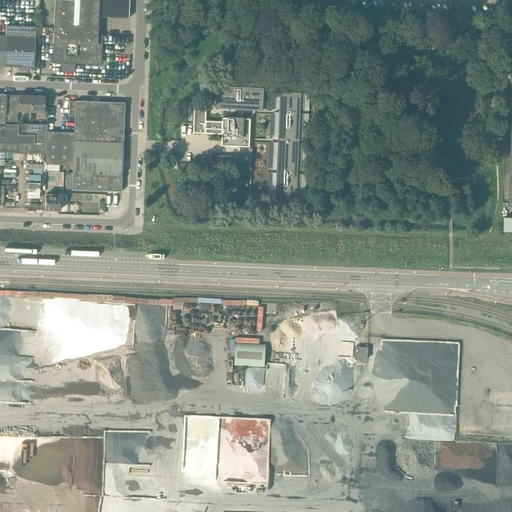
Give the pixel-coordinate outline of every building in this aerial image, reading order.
[(53,43),(52,62),(100,64),(102,35),(97,35),(98,17),(128,18),(129,0),(54,0),(53,43)] [(5,66),(33,68),(35,27),(6,25),(5,36),(6,36),(5,66)] [(216,86),(216,109),(218,109),(232,110),(263,111),(263,100),(264,90),(264,88),(263,88),(264,82),(244,82),(241,81),(217,80),(217,86),(216,86)] [(275,109),(280,109),(280,112),(275,112),(274,136),(278,137),(278,143),(273,143),(272,169),(277,169),(277,172),(271,172),(271,200),(275,200),(302,201),(303,174),(298,174),(298,171),(303,171),(304,144),(299,144),(300,141),(304,141),(305,113),(301,113),(301,111),(305,111),(306,94),(301,93),(280,92),(276,92),(275,109)] [(5,125),(17,126),(17,124),(18,111),(18,95),(17,95),(7,95),(6,116),(5,125)] [(43,113),(44,96),(18,95),(18,111),(43,113)] [(74,133),(47,132),(45,165),(73,166),(72,174),(66,173),(66,189),(72,190),(121,192),(125,103),(75,101),(75,102),(69,101),(69,117),(75,118),(74,133)] [(250,147),(251,119),(223,118),(223,121),(212,121),(206,120),(207,105),(195,105),(194,133),(206,134),(223,134),(222,146),(250,147)] [(46,125),(17,124),(17,126),(17,136),(18,136),(46,137),(46,125)] [(0,142),(18,143),(17,154),(45,155),(46,137),(18,136),(17,136),(17,126),(5,125),(5,127),(0,127),(0,142)] [(0,153),(17,154),(18,143),(0,142),(0,153)] [(219,155),(219,165),(249,166),(249,157),(232,156),(219,155)] [(48,177),(48,186),(56,187),(56,177),(48,177)] [(59,195),(45,195),(45,211),(59,211),(59,209),(61,210),(61,204),(59,204),(59,195)] [(266,345),(236,343),(235,365),(265,367),(266,345)] [(356,347),(355,359),(367,359),(367,354),(368,354),(368,348),(356,347)]
